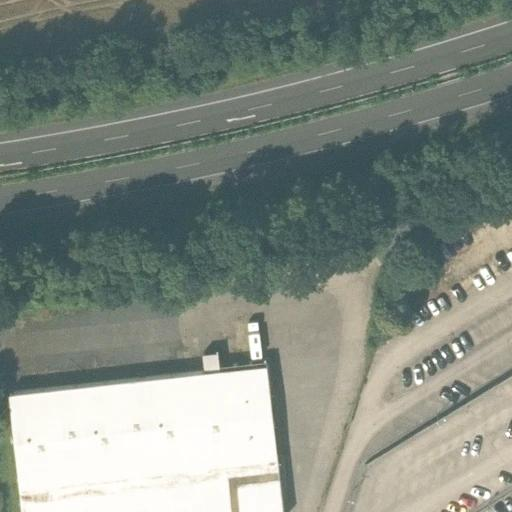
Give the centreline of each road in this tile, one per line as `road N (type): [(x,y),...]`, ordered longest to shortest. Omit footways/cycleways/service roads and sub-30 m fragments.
road 1 (motorway): [(511,42),(274,110),(0,161)]
road 2 (motorway): [(0,202),(281,147),(511,83)]
road 3 (unknown): [(511,393),(408,463),(374,511)]
